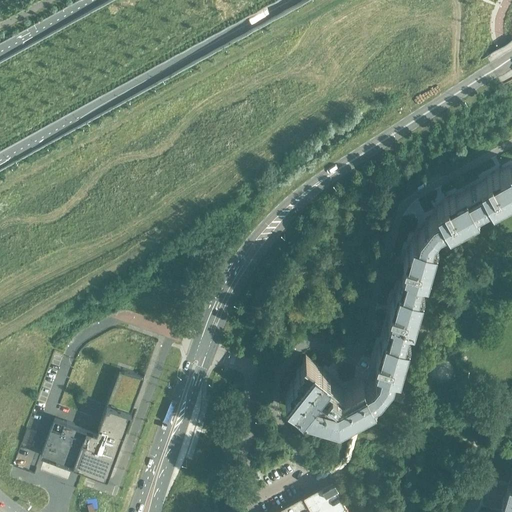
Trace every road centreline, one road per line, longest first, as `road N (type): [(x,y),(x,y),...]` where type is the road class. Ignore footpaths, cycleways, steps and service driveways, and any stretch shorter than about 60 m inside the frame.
road 1 (motorway): [(0,181),(327,0)]
road 2 (motorway): [(0,161),(284,0)]
road 3 (motorway): [(0,127),(231,0)]
road 4 (residential): [(301,476),(251,501),(244,476),(252,369),(209,349)]
road 5 (primary): [(345,167),(290,199),(243,247),(196,341)]
road 6 (primary): [(209,349),(252,268),(345,167)]
road 7 (motorway): [(0,107),(195,0)]
road 8 (primary): [(345,167),(511,59)]
road 9 (primary): [(196,341),(135,511)]
road 10 (primary): [(154,511),(209,349)]
road 11 (motorway): [(149,0),(0,81)]
